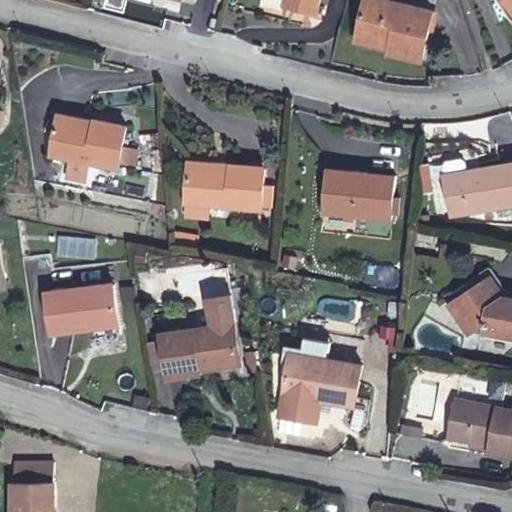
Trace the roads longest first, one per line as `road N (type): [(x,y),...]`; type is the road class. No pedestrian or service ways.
road 1 (residential): [(0,3),(432,109),(511,91)]
road 2 (residential): [(0,394),(121,434),(511,510)]
